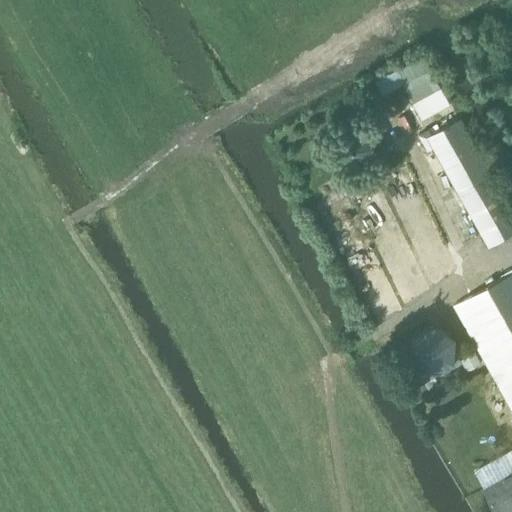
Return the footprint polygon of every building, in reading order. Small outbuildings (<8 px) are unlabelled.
[(423,119),(452,103),(424,53),(375,80),(383,94),(403,83),(423,119)] [(488,246),(511,232),(511,214),(459,119),(427,137),(488,246)] [(376,151),(376,150),(375,143),(373,138),(370,135),(368,132),(363,129),(358,127),(354,127),(348,127),(343,128),(336,133),(333,137),(331,140),(329,145),(329,149),(329,153),(330,158),(332,162),(335,166),(338,169),(343,172),(351,174),(356,174),(361,172),(368,168),(372,165),(374,160),(376,156),(376,151)] [(511,272),(454,305),(511,409),(511,471),(484,488),(497,511),(504,511),(511,507),(511,272)] [(456,336),(434,323),(413,334),(413,358),(434,374),(457,361),(456,336)]
